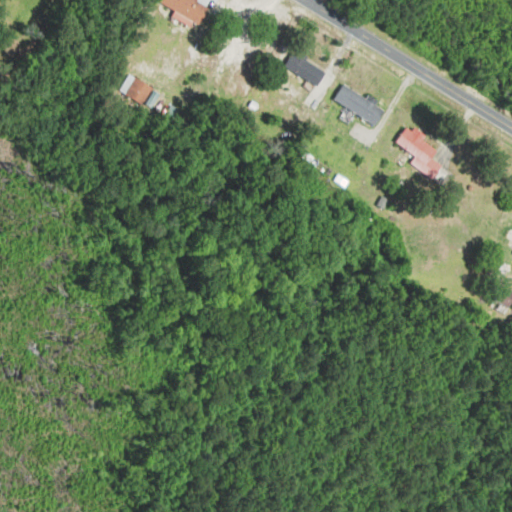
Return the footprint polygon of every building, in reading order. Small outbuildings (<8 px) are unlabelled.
[(200,27),(212,8),(197,0),(160,0),(159,2),(200,27)] [(286,68),(319,87),(327,73),(294,54),(286,68)] [(153,88),(129,75),(119,93),(142,106),(153,88)] [(395,142),(425,166),(436,152),(422,141),(425,138),(409,125),(395,142)] [(511,302),(511,293),(504,287),(495,299),(507,308),(511,302)]
